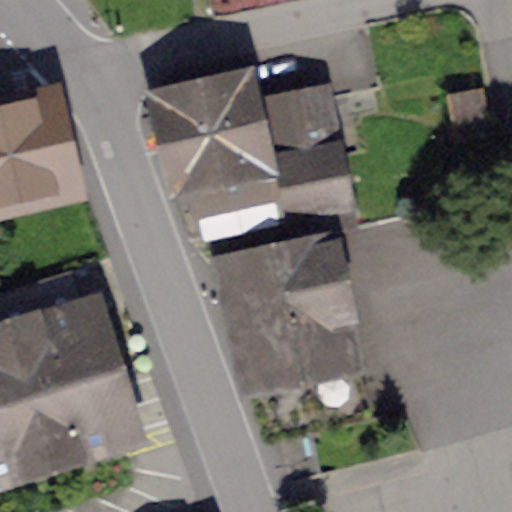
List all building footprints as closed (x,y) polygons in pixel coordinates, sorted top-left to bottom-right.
[(235,68),(164,83),(169,107),(167,107),(182,181),(185,181),(207,237),(287,217),(290,236),(328,228),(352,223),(326,97),(266,110),(280,173),(271,175),(253,88),(240,90),(235,68)] [(479,93),(453,98),(461,141),(488,135),(479,93)] [(0,118),(0,199),(65,185),(47,108),(0,118)] [(258,377),(276,427),(364,410),(328,228),(290,236),(292,240),(232,252),(237,276),(222,279),(242,380),(258,377)] [(0,336),(0,480),(124,441),(83,311),(0,336)]
